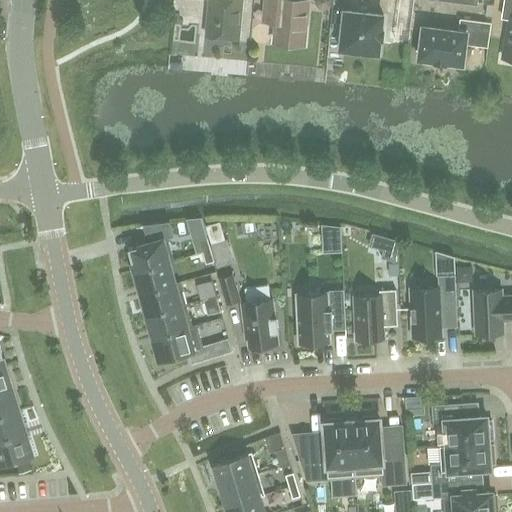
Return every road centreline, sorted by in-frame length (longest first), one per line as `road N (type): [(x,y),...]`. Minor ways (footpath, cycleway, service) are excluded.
road 1 (unclassified): [(45,195),(288,178),(511,230)]
road 2 (residential): [(122,449),(172,419),(263,387),(488,375),(511,386)]
road 3 (tertiary): [(45,195),(21,61),(23,0)]
road 4 (tertiary): [(122,449),(99,410),(67,318)]
road 5 (tertiary): [(67,318),(45,195)]
